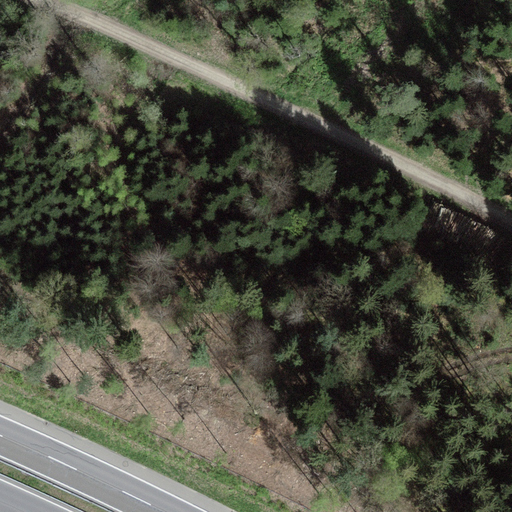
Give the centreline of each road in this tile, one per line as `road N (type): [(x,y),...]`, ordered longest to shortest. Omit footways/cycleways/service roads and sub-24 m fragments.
road 1 (track): [(511,240),(334,145),(1,0)]
road 2 (motorway): [(160,511),(0,438)]
